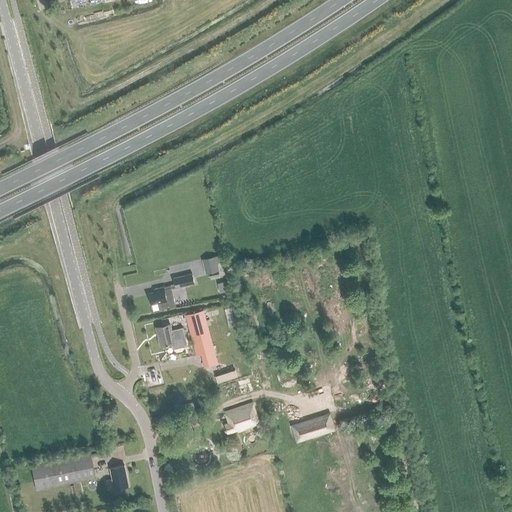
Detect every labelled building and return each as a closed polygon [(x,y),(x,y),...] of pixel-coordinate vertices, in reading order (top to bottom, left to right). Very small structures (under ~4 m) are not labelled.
[(207,273),(219,270),(215,256),(203,259),(207,273)] [(192,274),(173,278),(176,288),(194,283),(192,274)] [(220,293),(230,290),(228,281),(217,283),(220,293)] [(171,288),(164,290),(163,287),(154,289),(154,292),(148,293),(151,305),(158,303),(159,309),(161,308),(161,309),(166,308),(166,307),(175,305),(171,288)] [(216,314),(222,334),(232,332),(226,312),(216,314)] [(204,313),(187,318),(191,332),(187,333),(189,339),(192,338),(197,355),(214,351),(204,313)] [(184,345),(186,345),(183,327),(172,330),(170,324),(156,327),(160,346),(173,343),(174,349),(184,346),(184,345)] [(259,424),(252,402),(225,412),(228,423),(224,424),(227,433),(236,430),(237,432),(244,430),(243,427),(251,425),(251,427),(259,424)] [(330,415),(291,427),(296,443),(334,431),(330,415)] [(90,454),(31,466),(36,489),(95,478),(90,454)] [(128,486),(124,465),(110,468),(112,479),(106,481),(107,486),(113,485),(114,489),(128,486)]
